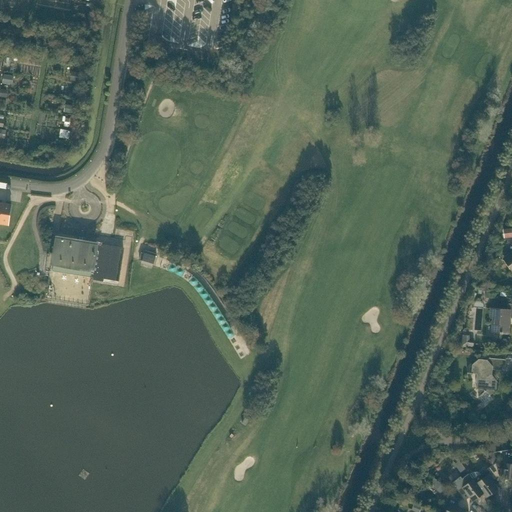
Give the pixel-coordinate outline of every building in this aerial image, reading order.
[(0,222),(8,224),(11,206),(5,205),(1,204),(0,203),(0,222)] [(509,229),(503,229),(504,238),(511,237),(511,253),(504,260),(511,270),(511,228),(509,229)] [(116,229),(114,238),(125,239),(125,235),(133,236),(134,231),(116,229)] [(57,241),(48,296),(86,302),(90,279),(103,281),(107,282),(118,283),(122,256),(123,249),(100,245),(96,244),(85,242),(85,238),(79,237),(78,237),(77,241),(58,238),(57,241)] [(156,254),(152,252),(145,250),(144,253),(141,252),(139,260),(153,264),(156,254)] [(511,318),(511,303),(508,304),(507,310),(490,308),(490,316),(493,317),(491,331),(508,333),(510,318),(511,318)] [(505,371),(506,360),(489,358),(487,360),(478,359),(472,365),(471,373),(477,374),(476,388),(482,394),(486,391),(490,395),(496,390),(497,381),(492,375),(492,370),(505,371)] [(499,475),(496,462),(489,467),(480,474),(478,472),(471,473),(469,474),(473,479),(476,483),(484,493),(487,497),(497,489),(491,481),(499,475),(500,478),(499,475)] [(484,493),(476,483),(473,479),(466,484),(463,480),(455,487),(465,500),(470,496),(473,501),(484,493)] [(456,507),(459,501),(447,496),(443,506),(448,508),(446,511),(464,511),(466,510),(456,507)]
